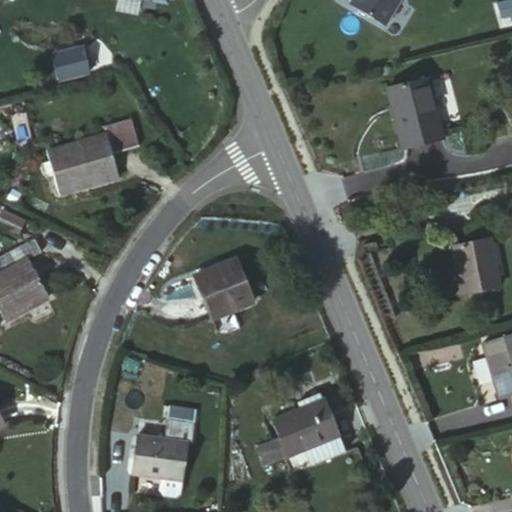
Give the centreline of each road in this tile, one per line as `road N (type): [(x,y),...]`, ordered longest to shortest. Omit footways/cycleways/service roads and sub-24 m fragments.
road 1 (residential): [(82,511),(77,456),(94,330),(145,243),(277,142)]
road 2 (tertiary): [(277,142),(431,511)]
road 3 (tertiary): [(227,22),(277,142)]
